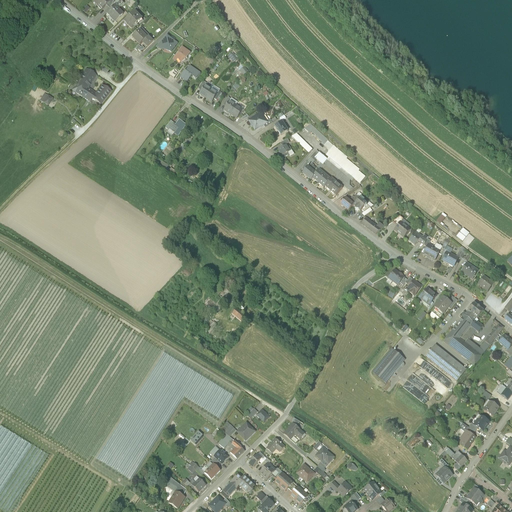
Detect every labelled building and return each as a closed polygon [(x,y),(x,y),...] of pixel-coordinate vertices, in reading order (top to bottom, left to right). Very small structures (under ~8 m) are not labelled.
[(107,5),(110,2),(108,1),(107,0),(96,0),(93,3),(100,11),(107,5)] [(119,0),(116,0),(109,7),(111,9),(114,6),(116,8),(116,7),(118,9),(123,4),(119,0)] [(116,8),(114,6),(111,9),(106,14),(110,17),(115,22),(114,22),(115,22),(122,15),(116,8)] [(142,19),(134,12),(124,21),(132,29),(142,19)] [(148,36),(141,29),(132,38),(140,46),(143,43),(147,48),(154,41),(149,36),(148,37),(147,37),(148,36)] [(171,54),(177,45),(167,38),(164,41),(165,42),(164,43),(163,43),(162,44),(158,48),(163,50),(165,49),(171,54)] [(187,59),(190,54),(182,48),(174,60),(175,62),(178,59),(181,63),(185,60),(185,59),(186,59),(187,59)] [(228,56),(233,63),(238,60),(234,53),(228,56)] [(200,75),(190,67),(186,73),(185,72),(180,79),(187,84),(192,76),(197,79),(200,75)] [(245,67),(240,71),(243,76),(249,72),(245,67)] [(88,89),(97,76),(86,70),(72,91),(90,103),(92,100),(101,106),(111,92),(102,86),(96,94),(88,89)] [(170,76),(174,79),(178,73),(176,71),(175,72),(174,71),(169,74),(170,76)] [(200,95),(206,99),(211,91),(205,87),(201,92),(200,95)] [(217,95),(211,91),(206,99),(212,103),(214,100),(217,95)] [(43,104),(48,96),(44,94),(40,101),(43,104)] [(53,99),(48,96),(43,104),(48,107),(53,99)] [(230,115),(235,106),(229,103),(226,108),(224,111),(230,115)] [(243,111),(236,106),(235,106),(230,115),(237,119),(243,111)] [(264,118),(261,113),(248,122),(251,125),(251,126),(252,128),(253,128),(255,131),(261,128),(263,126),(267,124),(266,123),(263,119),(264,118)] [(273,124),(270,120),(266,123),(267,124),(263,126),(265,129),(273,124)] [(178,137),(186,126),(179,121),(175,126),(173,125),(170,129),(171,129),(175,133),(174,134),(178,137)] [(170,129),(173,125),(174,124),(171,122),(165,129),(169,132),(171,129),(170,129)] [(288,132),(282,123),(276,127),(279,132),(278,133),(281,137),(288,132)] [(337,150),(310,126),(304,129),(308,133),(310,130),(323,142),(322,143),(328,148),(327,149),(329,152),(326,156),(328,158),(327,160),(328,161),(337,150)] [(296,134),(291,137),(308,154),(312,150),(296,134)] [(288,148),(286,145),(283,148),(278,151),(280,154),(281,154),(283,157),(284,156),(285,158),(290,155),(289,153),(292,151),(289,148),(288,148)] [(323,166),(321,169),(349,192),(353,189),(350,186),(350,180),(352,177),(360,183),(365,177),(358,171),(359,170),(345,159),(347,157),(337,150),(328,161),(323,166)] [(303,175),(311,181),(312,179),(319,172),(316,170),(311,165),(316,160),(321,164),(323,166),(328,161),(327,160),(317,152),(302,169),(305,172),(303,175)] [(319,172),(312,179),(324,189),(324,187),(330,180),(319,171),(319,172)] [(342,189),(331,179),(330,180),(324,187),(336,197),(342,189)] [(349,192),(347,194),(349,196),(361,188),(359,185),(353,189),(349,192)] [(340,205),(349,212),(353,206),(360,199),(356,195),(350,202),(346,199),(340,205)] [(368,203),(361,197),(360,199),(353,206),(355,208),(355,211),(358,211),(360,212),(362,211),(364,213),(370,208),(371,208),(366,204),(368,203)] [(372,211),(370,208),(364,213),(362,215),(364,217),(372,211)] [(437,222),(441,225),(447,217),(443,214),(437,222)] [(372,220),(367,217),(361,225),(375,235),(384,228),(378,224),(377,225),(374,224),(370,222),(372,220)] [(401,223),(403,220),(400,217),(392,223),(397,227),(401,223)] [(401,223),(397,227),(394,230),(404,238),(410,230),(401,223)] [(463,229),(459,234),(458,232),(455,236),(463,243),(470,234),(463,229)] [(422,238),(416,233),(409,242),(415,247),(419,242),(422,238)] [(428,240),(428,238),(424,235),(422,238),(419,242),(424,246),(428,240)] [(434,248),(428,259),(435,262),(438,255),(440,252),(442,248),(441,247),(441,246),(440,246),(439,246),(436,244),(434,248)] [(427,248),(423,255),(428,259),(434,248),(429,246),(428,245),(427,248)] [(461,260),(465,254),(460,251),(456,257),(461,260)] [(454,268),(458,259),(447,253),(442,262),(454,268)] [(470,257),(465,254),(461,260),(467,263),(470,257)] [(478,272),(467,265),(461,273),(472,280),(478,272)] [(399,275),(395,271),(389,279),(393,282),(391,285),(399,292),(403,287),(399,284),(404,279),(402,277),(403,277),(400,274),(399,275)] [(484,278),(478,285),(488,292),(492,287),(493,285),(492,284),(484,278)] [(408,281),(404,279),(399,284),(403,287),(405,284),(408,281)] [(414,282),(410,279),(408,281),(405,284),(409,287),(413,282),(414,282)] [(421,288),(413,282),(409,287),(408,289),(411,291),(409,293),(414,297),(421,288)] [(425,303),(432,294),(428,290),(420,299),(425,303)] [(437,297),(432,294),(425,303),(429,307),(437,297)] [(451,305),(448,309),(450,311),(457,302),(452,298),(449,303),(451,305)] [(449,303),(443,299),(430,315),(430,316),(433,319),(434,319),(436,316),(440,319),(448,309),(451,305),(449,303)] [(484,313),(474,305),(467,313),(476,320),(477,321),(484,313)] [(243,321),(247,315),(236,306),(231,312),(243,321)] [(467,314),(464,318),(461,321),(470,327),(478,334),(483,328),(477,323),(476,324),(474,323),(476,320),(467,313),(467,314)] [(470,327),(461,321),(444,343),(474,367),(490,347),(485,343),(480,350),(468,341),(469,340),(463,336),(470,327)] [(490,347),(504,329),(495,322),(493,325),(496,328),(485,343),(490,347)] [(406,324),(402,329),(406,333),(411,328),(406,324)] [(508,351),(511,346),(511,343),(505,337),(499,344),(508,351)] [(457,383),(466,371),(435,346),(426,357),(457,383)] [(373,374),(385,384),(405,361),(392,351),(373,374)] [(418,357),(403,378),(430,397),(435,390),(443,396),(453,381),(418,357)] [(485,392),(482,396),(488,400),(491,396),(485,392)] [(493,418),(499,408),(488,401),(484,407),(486,408),(483,411),(493,418)] [(250,420),(257,413),(254,409),(253,410),(251,408),(248,412),(250,414),(247,417),(250,420)] [(262,411),(256,416),(264,424),(269,418),(262,411)] [(477,428),(483,432),(489,423),(478,415),(475,419),(477,421),(474,426),(477,428)] [(226,435),(230,438),(236,432),(236,431),(228,423),(220,430),(226,435)] [(236,431),(236,432),(246,442),(255,433),(246,424),(242,428),(243,429),(239,434),(237,432),(236,431)] [(300,440),(305,435),(299,430),(293,424),(286,433),(292,438),(295,435),(300,440)] [(466,432),(467,433),(469,429),(468,429),(462,424),(459,429),(465,433),(466,432)] [(471,424),(468,429),(469,429),(474,433),(477,428),(474,426),(471,424)] [(198,431),(191,440),(196,445),(203,436),(198,431)] [(467,450),(475,438),(467,433),(466,432),(465,433),(458,444),(467,450)] [(229,443),(232,445),(234,442),(230,438),(226,435),(220,442),(221,442),(219,445),(224,449),(229,443)] [(281,453),(285,448),(280,444),(281,444),(275,440),(269,448),(274,452),(277,449),(281,453)] [(236,448),(230,453),(237,460),(245,452),(241,448),(241,447),(234,442),(232,445),(236,448)] [(319,442),(313,449),(316,452),(317,450),(321,446),(322,445),(319,442)] [(321,463),(326,468),(334,458),(323,448),(323,449),(321,446),(317,450),(319,452),(315,457),(319,460),(320,460),(322,462),(321,462),(322,463),(321,463)] [(504,456),(502,455),(499,460),(507,465),(506,466),(508,467),(511,461),(511,449),(510,448),(504,456)] [(457,470),(457,471),(467,462),(458,452),(455,456),(449,450),(446,453),(457,464),(457,465),(456,465),(455,466),(455,467),(454,468),(455,469),(455,470),(457,470)] [(220,452),(214,458),(215,458),(221,465),(222,465),(228,459),(220,452)] [(262,459),(258,455),(254,459),(253,458),(250,461),(251,462),(249,465),(253,469),(258,464),(262,459)] [(215,458),(211,462),(218,468),(221,465),(215,458)] [(262,459),(258,464),(261,466),(267,460),(265,458),(263,460),(262,459)] [(444,467),(446,469),(448,467),(442,460),(439,463),(444,468),(444,467)] [(210,462),(202,471),(205,474),(212,480),(220,471),(210,462)] [(354,473),(357,469),(351,462),(347,466),(354,473)] [(191,467),(202,477),(205,474),(202,471),(194,463),(191,467)] [(321,463),(317,468),(327,476),(329,473),(325,470),(326,468),(321,463)] [(272,468),(268,464),(264,469),(259,474),(261,475),(260,476),(263,478),(272,468)] [(314,475),(304,466),(297,475),(300,477),(304,481),(307,484),(314,475)] [(444,484),(453,476),(446,469),(444,467),(444,468),(436,476),(439,479),(443,484),(444,484)] [(276,471),(272,468),(263,478),(265,480),(266,479),(267,481),(271,476),(276,471)] [(327,476),(317,468),(314,471),(324,480),(327,476)] [(276,471),(271,476),(274,479),(280,472),(278,470),(276,471)] [(280,472),(274,479),(277,481),(282,475),(283,474),(280,472)] [(282,475),(277,481),(275,483),(280,487),(287,480),(282,475)] [(241,487),(247,480),(244,477),(242,479),(238,476),(230,484),(235,490),(240,486),(241,487)] [(190,484),(194,488),(199,493),(206,486),(199,480),(197,477),(190,484)] [(172,498),(169,504),(178,509),(185,498),(183,497),(187,491),(185,489),(180,485),(171,479),(166,487),(173,491),(169,496),(172,498)] [(182,483),(187,487),(191,491),(194,488),(190,484),(188,482),(185,479),(182,483)] [(254,487),(247,480),(241,487),(248,493),(254,487)] [(292,484),(287,480),(280,487),(286,492),(288,489),(292,484)] [(337,491),(340,488),(334,482),(330,487),(336,493),(338,491),(337,491)] [(368,496),(377,488),(373,483),(364,490),(368,496)] [(226,500),(235,490),(230,484),(220,494),(226,499),(226,500)] [(344,498),(352,490),(345,484),(340,488),(337,491),(338,491),(344,498)] [(382,494),(377,488),(368,496),(372,501),(379,496),(382,494)] [(302,493),(297,489),(293,493),(290,496),(295,501),(302,493)] [(474,489),(470,494),(482,502),(483,501),(481,499),(482,498),(482,497),(483,495),(478,492),(474,489)] [(261,502),(266,497),(261,493),(256,498),(261,502)] [(307,498),(302,493),(295,501),(301,506),(303,503),(308,498),(307,498)] [(482,502),(470,494),(466,499),(470,502),(475,506),(477,504),(478,504),(479,502),(481,504),(482,502)] [(359,501),(354,495),(350,499),(355,506),(359,502),(359,501)] [(214,511),(218,511),(225,506),(226,505),(223,502),(218,497),(209,507),(214,511)] [(263,505),(268,500),(269,499),(267,497),(266,497),(261,502),(260,503),(263,505)] [(381,506),(385,503),(381,498),(376,502),(380,507),(381,506)] [(258,510),(260,511),(267,511),(274,505),(268,500),(263,505),(258,510)] [(385,503),(381,506),(386,511),(390,511),(395,508),(394,507),(396,506),(392,500),(390,502),(388,500),(385,503)] [(491,509),(495,504),(491,501),(487,505),(491,509)] [(355,511),(357,510),(351,502),(344,508),(347,511),(355,511)] [(500,506),(497,503),(495,504),(491,509),(491,510),(493,511),(498,506),(500,507),(500,506)]
